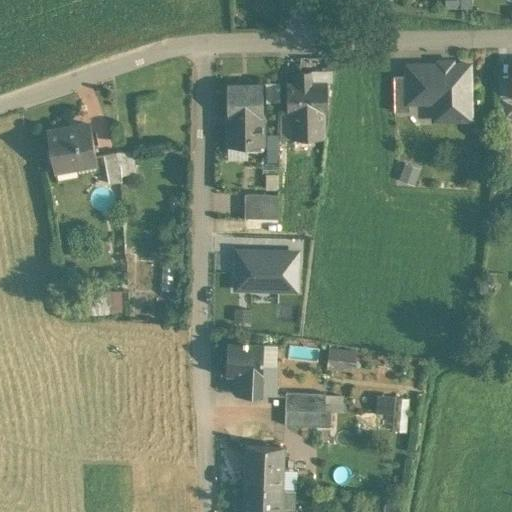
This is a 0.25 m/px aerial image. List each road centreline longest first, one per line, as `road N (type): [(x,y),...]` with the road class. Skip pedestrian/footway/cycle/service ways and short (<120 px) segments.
road 1 (unclassified): [(206,43),(202,326),(213,511)]
road 2 (residential): [(206,43),(166,48),(0,105)]
road 3 (residential): [(511,38),(300,40)]
